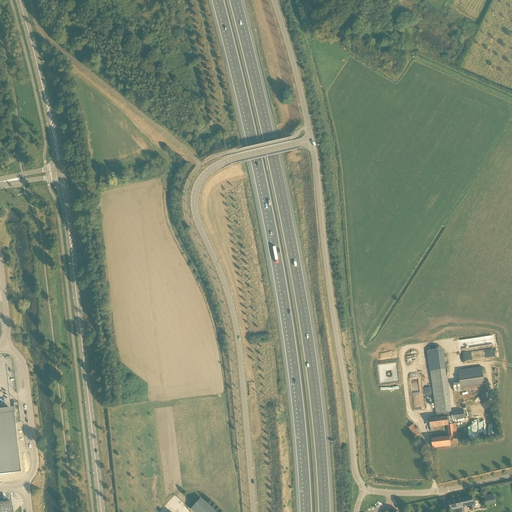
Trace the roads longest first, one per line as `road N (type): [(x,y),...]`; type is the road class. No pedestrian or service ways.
road 1 (motorway): [(321,511),(310,370),(289,247),(232,0)]
road 2 (motorway): [(218,0),(277,253),(306,511)]
road 3 (tertiary): [(254,511),(233,315),(194,201),(214,167),(311,141)]
road 4 (unclassified): [(311,141),(357,477),(365,489)]
road 5 (secondary): [(101,511),(61,176)]
road 6 (secondary): [(59,167),(18,0)]
road 7 (unclassified): [(21,485),(35,460),(25,367),(5,344)]
road 8 (tertiary): [(311,141),(273,0)]
